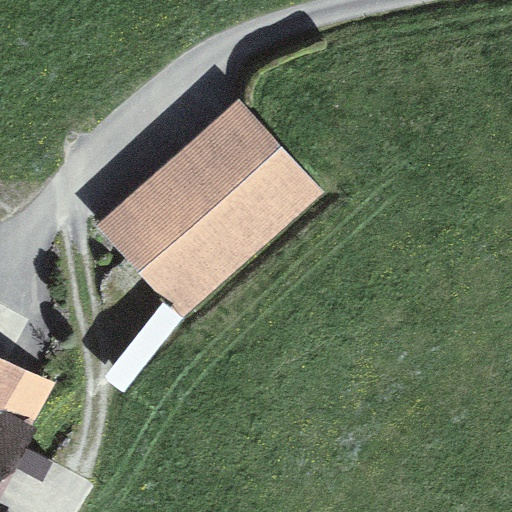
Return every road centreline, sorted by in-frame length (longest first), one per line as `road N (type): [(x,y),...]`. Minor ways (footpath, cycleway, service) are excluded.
road 1 (track): [(64,511),(94,408),(94,336),(71,237),(79,180),(224,52),(330,10),(383,0)]
road 2 (track): [(89,511),(112,492),(168,406),(389,185)]
